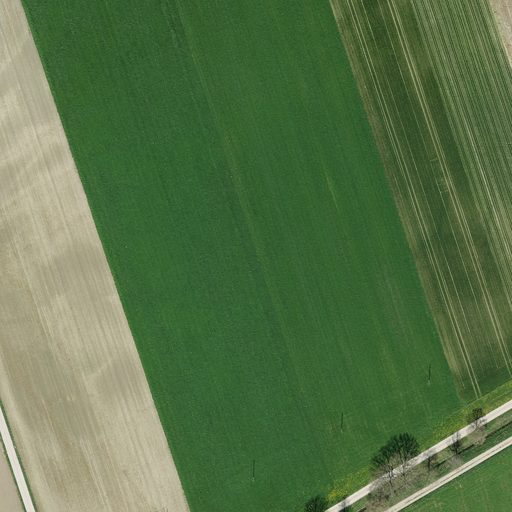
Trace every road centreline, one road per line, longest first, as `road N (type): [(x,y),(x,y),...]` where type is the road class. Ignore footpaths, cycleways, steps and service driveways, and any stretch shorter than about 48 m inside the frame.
road 1 (track): [(511,404),(331,511)]
road 2 (track): [(389,511),(511,439)]
